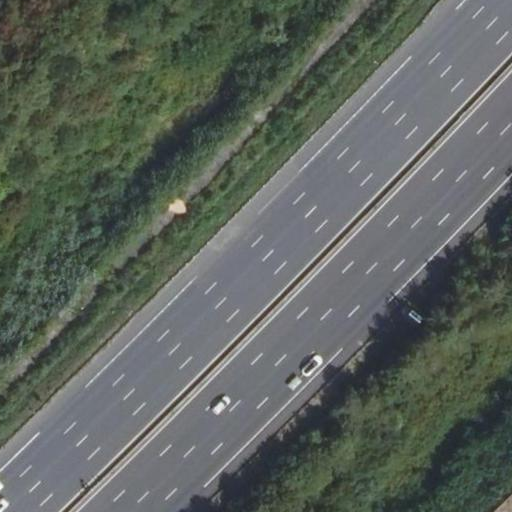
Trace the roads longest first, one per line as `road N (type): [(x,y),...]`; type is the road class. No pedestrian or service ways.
road 1 (motorway): [(510,0),(5,511)]
road 2 (track): [(371,0),(272,123),(0,399)]
road 3 (motorway): [(130,511),(511,123)]
road 4 (track): [(0,269),(223,0)]
